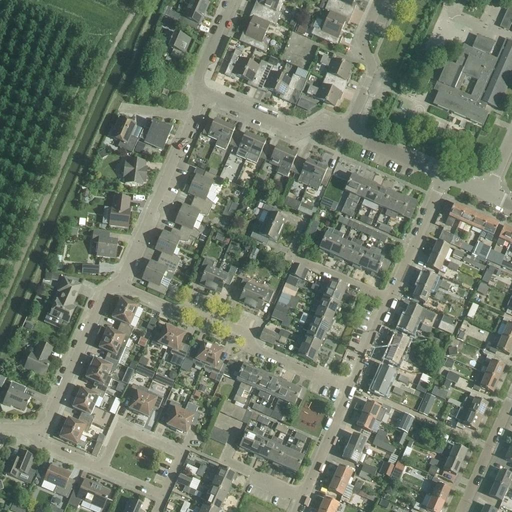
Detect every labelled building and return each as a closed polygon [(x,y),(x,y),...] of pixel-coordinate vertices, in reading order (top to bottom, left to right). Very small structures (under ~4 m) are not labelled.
[(180,17),(178,23),(195,30),(197,25),(199,25),(208,4),(206,3),(207,0),(183,0),(182,2),(184,6),(188,7),(183,19),(180,17)] [(278,14),(282,4),(272,0),(260,0),(260,2),(257,1),(253,10),(277,21),(280,15),(278,14)] [(353,4),(354,0),(335,0),(335,1),(333,0),(328,0),(327,5),(352,15),(356,6),(353,4)] [(347,25),(352,15),(327,5),(324,11),(329,13),(325,23),(342,30),(344,24),(347,25)] [(509,32),(511,24),(511,8),(509,7),(507,12),(500,28),(509,32)] [(249,28),(265,35),(269,25),(275,27),(277,21),(253,10),(248,20),(252,21),(249,28)] [(342,30),(325,23),(322,22),(318,31),(313,29),(311,36),(338,48),(342,38),(339,36),(342,30)] [(300,33),(308,36),(311,30),(303,26),(300,33)] [(261,44),(265,35),(249,28),(246,34),(243,32),(239,42),(264,53),(266,47),(261,44)] [(170,57),(174,58),(183,62),(186,55),(184,55),(191,40),(175,33),(171,40),(170,40),(170,42),(171,42),(168,48),(173,50),(170,57)] [(511,44),(504,41),(496,60),(489,57),(494,44),(477,37),(471,49),(464,46),(455,66),(447,63),(438,84),(437,83),(433,91),(438,93),(432,106),(482,128),(488,115),(484,113),(487,105),(496,109),(503,93),(502,93),(504,86),(506,87),(511,72),(511,70),(511,68),(511,44)] [(242,80),(249,63),(239,59),(242,54),(235,51),(224,76),(234,80),(235,77),(242,80)] [(351,68),(342,64),(323,56),(319,65),(329,69),(324,80),(345,89),(350,77),(348,76),(351,68)] [(267,65),(256,90),(266,94),(267,91),(274,93),(281,77),(271,73),(276,62),(270,59),(268,65),(267,65)] [(249,63),(242,80),(248,82),(247,85),(256,90),(267,65),(261,62),(258,67),(249,63)] [(295,107),(300,95),(306,82),(293,76),(290,81),(281,77),(274,93),(280,96),(279,99),(295,107)] [(425,78),(421,86),(426,88),(429,80),(425,78)] [(306,95),(312,98),(311,101),(315,103),(317,100),(334,107),(338,99),(340,100),(345,89),(324,80),(319,91),(310,87),(306,95)] [(119,119),(115,128),(111,139),(120,143),(117,148),(132,154),(138,140),(130,137),(135,126),(119,119)] [(217,142),(224,125),(214,121),(212,125),(207,123),(202,134),(207,137),(217,142)] [(173,126),(165,125),(160,125),(160,127),(153,124),(150,131),(144,128),(139,139),(145,142),(144,143),(162,151),(173,126)] [(233,148),(238,136),(233,134),(234,130),(224,125),(217,142),(215,147),(225,151),(228,145),(233,148)] [(243,138),(238,136),(233,148),(238,150),(236,156),(246,160),(255,139),(245,134),(243,138)] [(256,165),(258,159),(264,161),(269,149),(264,147),(265,143),(255,139),(246,160),(256,165)] [(138,143),(134,152),(141,155),(145,146),(138,143)] [(269,164),(279,168),(286,152),(276,148),(274,152),(269,149),(264,161),(269,163),(269,164)] [(287,178),(289,173),(289,172),(295,175),(300,163),(294,161),(296,157),(286,152),(279,168),(279,169),(277,174),(287,178)] [(145,163),(135,161),(128,160),(128,164),(125,164),(123,178),(126,179),(125,185),(142,187),(142,183),(145,183),(147,169),(144,169),(145,163)] [(300,163),(295,175),(300,177),(297,183),(307,187),(308,185),(317,166),(307,161),(305,165),(300,163)] [(317,166),(308,185),(315,188),(317,185),(320,186),(325,188),(330,176),(325,174),(327,170),(317,166)] [(223,181),(214,177),(205,173),(203,179),(196,176),(192,185),(209,193),(212,186),(220,187),(223,181)] [(352,202),(361,181),(357,179),(358,176),(353,174),(345,192),(349,194),(347,200),(352,202)] [(361,181),(352,202),(357,204),(359,199),(364,201),(372,183),(368,181),(367,183),(361,181)] [(366,208),(371,210),(380,189),(375,187),(376,185),(372,183),(364,201),(368,203),(366,208)] [(206,199),(209,193),(192,185),(188,194),(194,197),(192,203),(210,211),(213,205),(206,199)] [(378,207),(383,209),(391,191),(386,189),(385,191),(380,189),(371,210),(376,212),(378,207)] [(88,197),(89,193),(86,190),(82,192),(81,195),(84,198),(88,197)] [(391,191),(383,209),(387,211),(385,216),(390,218),(399,197),(394,195),(395,193),(391,191)] [(404,199),(399,197),(390,218),(394,220),(397,215),(410,221),(417,203),(405,197),(404,199)] [(129,200),(119,198),(114,198),(112,209),(111,209),(109,227),(128,229),(130,211),(128,211),(129,200)] [(286,198),(283,206),(289,208),(293,201),(286,198)] [(347,200),(343,208),(348,210),(352,202),(347,200)] [(207,217),(210,211),(192,203),(190,208),(183,205),(179,215),(196,222),(199,216),(207,217)] [(232,204),(228,213),(234,216),(238,207),(232,204)] [(277,211),(264,205),(262,211),(268,214),(263,225),(280,232),(285,221),(275,216),(277,211)] [(445,225),(452,228),(455,221),(460,223),(465,210),(454,205),(445,225)] [(465,210),(460,223),(467,226),(464,233),(468,234),(471,228),(476,215),(465,210)] [(197,240),(200,235),(193,229),(196,222),(179,215),(175,224),(182,227),(179,232),(197,240)] [(471,228),(481,232),(487,220),(476,215),(471,228)] [(342,225),(351,229),(353,224),(344,220),(342,225)] [(487,220),(481,232),(485,234),(483,239),(490,242),(492,237),(493,237),(498,225),(487,220)] [(351,229),(360,233),(363,228),(353,224),(351,229)] [(265,239),(276,243),(280,232),(263,225),(259,235),(252,233),(250,239),(262,244),(265,239)] [(505,243),(509,245),(511,238),(511,230),(504,227),(496,245),(503,248),(505,243)] [(368,230),(363,228),(360,233),(366,236),(368,230)] [(197,241),(197,240),(179,232),(172,229),(170,235),(163,232),(159,241),(176,249),(179,242),(187,244),(190,238),(197,241)] [(328,229),(322,244),(318,253),(323,255),(324,253),(328,255),(338,233),(328,229)] [(442,232),(438,240),(450,245),(453,237),(442,232)] [(109,234),(99,233),(93,233),(92,243),(99,244),(98,247),(97,257),(114,259),(116,243),(108,242),(109,234)] [(337,261),(345,243),(341,241),(343,236),(338,233),(328,255),(334,257),(333,259),(337,261)] [(372,239),(375,240),(379,242),(382,236),(375,233),(372,239)] [(450,245),(461,250),(463,244),(459,242),(461,240),(453,237),(450,245)] [(343,261),(347,263),(357,242),(352,240),(350,245),(345,243),(337,261),(342,263),(343,261)] [(173,256),(176,249),(159,241),(155,251),(162,254),(159,259),(177,267),(180,261),(173,256)] [(356,270),(364,251),(359,249),(362,244),(357,242),(347,263),(353,265),(352,268),(356,270)] [(432,256),(444,261),(449,249),(437,243),(432,256)] [(461,250),(472,254),(474,249),(463,244),(461,250)] [(483,264),(485,260),(486,261),(490,251),(488,250),(488,249),(476,244),(474,249),(472,254),(470,258),(483,264)] [(249,261),(254,263),(259,250),(253,248),(249,261)] [(361,269),(366,271),(376,250),(371,248),(369,253),(364,251),(356,270),(360,272),(361,269)] [(383,281),(391,263),(378,258),(380,252),(376,250),(366,271),(371,274),(370,276),(383,281)] [(463,255),(454,251),(452,256),(461,260),(463,255)] [(500,267),(502,262),(494,258),(496,254),(490,251),(486,261),(500,267)] [(426,268),(435,272),(438,273),(444,261),(432,256),(426,268)] [(174,273),(177,267),(159,259),(157,265),(150,262),(146,271),(163,279),(166,272),(174,273)] [(199,286),(210,290),(218,272),(212,269),(214,263),(205,259),(199,274),(204,276),(199,286)] [(464,259),(462,263),(484,272),(485,268),(464,259)] [(502,262),(500,267),(511,272),(511,269),(511,265),(510,265),(502,262)] [(456,272),(458,267),(449,263),(447,268),(456,272)] [(82,265),(82,274),(98,275),(99,266),(82,265)] [(290,275),(296,278),(300,279),(304,269),(294,265),(290,275)] [(227,276),(218,272),(210,290),(220,295),(224,285),(229,287),(233,278),(237,270),(231,268),(227,276)] [(164,297),(167,291),(160,285),(163,279),(146,271),(142,280),(149,283),(146,289),(164,297)] [(315,280),(319,275),(313,271),(309,276),(315,280)] [(430,292),(435,280),(423,275),(418,287),(430,292)] [(287,280),(285,284),(295,288),(298,281),(289,277),(287,280)] [(80,287),(71,283),(64,279),(58,292),(62,294),(58,302),(57,301),(50,316),(68,324),(74,309),(71,308),(80,287)] [(348,289),(331,281),(325,279),(322,286),(321,288),(342,298),(344,293),(346,294),(348,289)] [(249,307),(257,289),(248,285),(249,282),(243,280),(242,282),(238,291),(243,293),(239,303),(249,307)] [(447,291),(449,286),(441,282),(439,287),(447,291)] [(298,290),(285,285),(282,293),(294,298),(298,290)] [(486,296),(489,289),(480,285),(477,293),(486,296)] [(425,304),(430,292),(418,287),(412,299),(425,304)] [(340,303),(342,298),(321,288),(319,293),(324,296),(322,300),(340,308),(342,304),(340,303)] [(269,304),(273,295),(273,293),(268,291),(267,293),(257,289),(249,307),(259,312),(263,302),(269,304)] [(294,299),(282,294),(278,302),(290,308),(294,299)] [(442,303),(444,298),(436,294),(433,299),(442,303)] [(134,318),(134,317),(138,308),(120,300),(119,304),(118,304),(115,309),(114,309),(134,318)] [(338,312),(340,308),(322,300),(320,304),(315,302),(313,307),(334,316),(336,311),(338,312)] [(472,305),(466,317),(472,320),(478,307),(472,305)] [(404,318),(416,324),(421,326),(424,319),(432,322),(434,317),(409,306),(404,318)] [(276,307),(274,312),(285,317),(287,312),(276,307)] [(332,321),(334,316),(313,307),(310,312),(316,315),(314,319),(332,327),(334,322),(332,321)] [(130,327),(134,318),(114,309),(115,310),(112,315),(114,316),(112,320),(123,324),(121,330),(131,334),(134,329),(130,327)] [(272,318),(281,322),(283,323),(285,317),(274,312),(272,318)] [(332,327),(314,319),(309,317),(305,326),(326,335),(328,330),(330,331),(332,327)] [(447,317),(442,330),(456,335),(461,322),(447,317)] [(411,336),(416,324),(404,318),(399,330),(411,336)] [(510,321),(504,318),(501,325),(506,328),(502,338),(511,342),(511,326),(508,324),(510,321)] [(147,329),(152,332),(156,322),(151,319),(147,329)] [(323,340),(326,335),(305,326),(302,331),(308,333),(306,337),(324,345),(326,341),(323,340)] [(428,335),(430,330),(422,326),(419,331),(428,335)] [(163,347),(167,349),(176,329),(175,329),(175,330),(169,327),(169,328),(165,327),(160,338),(155,336),(151,345),(150,346),(161,351),(163,347)] [(170,355),(180,359),(184,361),(189,351),(180,347),(185,335),(181,334),(181,332),(176,330),(176,329),(167,349),(172,351),(170,355)] [(121,347),(123,343),(127,345),(131,334),(121,330),(118,335),(107,330),(106,334),(104,333),(102,339),(101,339),(121,347)] [(278,336),(277,336),(264,330),(259,340),(273,346),(275,341),(284,345),(286,340),(278,336)] [(280,330),(278,336),(286,340),(287,340),(289,334),(280,330)] [(322,350),(324,345),(306,337),(304,342),(298,340),(296,344),(317,354),(319,349),(322,350)] [(396,337),(390,349),(403,355),(408,343),(396,337)] [(508,357),(511,348),(511,342),(502,338),(497,348),(492,346),(489,352),(495,355),(496,351),(508,357)] [(121,347),(101,339),(102,340),(99,345),(100,346),(99,349),(110,354),(108,360),(118,364),(125,349),(121,347)] [(141,339),(138,345),(145,348),(148,342),(141,339)] [(198,355),(193,352),(189,351),(184,361),(188,363),(194,365),(195,367),(201,370),(203,369),(213,346),(207,344),(207,345),(203,343),(198,355)] [(52,350),(43,346),(39,344),(34,356),(31,355),(25,369),(43,378),(42,382),(50,363),(45,361),(47,356),(49,357),(52,350)] [(317,354),(296,344),(294,349),(299,352),(297,357),(315,364),(317,360),(315,359),(317,354)] [(420,354),(422,348),(413,344),(411,350),(420,354)] [(214,346),(213,346),(203,369),(204,373),(208,374),(211,373),(218,376),(215,382),(219,384),(223,376),(231,379),(237,366),(229,362),(227,367),(217,363),(222,352),(219,350),(219,349),(213,347),(214,346)] [(385,362),(394,366),(397,367),(400,360),(414,366),(416,361),(403,355),(390,349),(385,362)] [(485,375),(498,381),(504,367),(492,362),(493,359),(487,356),(484,363),(490,365),(485,375)] [(118,364),(108,360),(105,365),(94,360),(92,364),(91,363),(89,369),(88,368),(88,369),(107,377),(109,373),(112,374),(115,372),(116,370),(125,374),(128,369),(118,364)] [(241,384),(233,402),(236,403),(234,407),(235,407),(236,408),(240,398),(244,391),(253,370),(248,368),(249,366),(244,364),(236,382),(241,384)] [(138,367),(136,372),(141,375),(144,369),(138,367)] [(376,381),(389,386),(394,374),(382,368),(376,381)] [(423,375),(420,381),(429,386),(432,379),(436,371),(430,368),(426,377),(423,375)] [(112,379),(107,377),(88,369),(89,369),(86,375),(87,375),(86,379),(97,384),(95,389),(105,394),(112,379)] [(258,373),(253,370),(244,391),(249,393),(251,389),(255,391),(263,372),(259,370),(258,373)] [(268,374),(263,372),(255,391),(260,393),(258,398),(262,400),(272,379),(267,376),(268,374)] [(449,372),(446,380),(456,384),(459,377),(449,372)] [(498,381),(485,375),(480,386),(475,384),(472,390),(478,393),(480,389),(492,394),(498,381)] [(400,376),(397,381),(406,385),(409,380),(400,376)] [(277,381),(272,379),(262,400),(268,402),(270,397),(274,399),(282,380),(278,378),(277,381)] [(168,380),(165,386),(171,388),(174,382),(168,380)] [(286,382),(282,380),(274,399),(278,401),(276,406),(281,408),(290,387),(285,385),(286,382)] [(383,398),(389,386),(376,381),(371,393),(383,398)] [(416,390),(415,391),(425,395),(429,386),(420,381),(417,387),(416,390)] [(446,381),(442,389),(447,392),(451,384),(446,381)] [(12,383),(6,396),(2,405),(10,408),(11,407),(24,412),(27,405),(27,406),(30,399),(23,396),(26,390),(17,386),(12,383)] [(132,387),(128,397),(134,399),(129,410),(133,412),(132,413),(138,415),(137,416),(138,416),(146,397),(148,393),(149,391),(144,389),(139,387),(139,389),(133,386),(132,387)] [(297,399),(302,401),(306,391),(296,387),(295,389),(290,387),(281,408),(286,410),(289,405),(293,407),(297,399)] [(401,397),(403,392),(394,388),(392,394),(401,397)] [(434,388),(431,395),(438,398),(441,391),(434,388)] [(75,399),(94,407),(98,398),(103,400),(105,394),(95,389),(92,395),(81,390),(79,393),(78,393),(76,399),(75,398),(75,399)] [(146,397),(138,416),(144,418),(144,417),(148,419),(153,407),(158,410),(162,400),(163,399),(157,397),(148,393),(146,397)] [(466,399),(461,410),(469,413),(481,419),(487,405),(475,400),(477,396),(471,394),(468,400),(466,399)] [(121,416),(125,400),(119,398),(115,414),(121,416)] [(246,401),(240,398),(236,408),(241,409),(242,410),(246,401)] [(84,414),(81,419),(92,424),(94,418),(90,416),(94,407),(75,399),(76,399),(73,405),(74,405),(73,409),(84,414)] [(368,399),(361,415),(376,421),(381,424),(385,414),(388,416),(391,409),(368,399)] [(219,413),(225,416),(230,405),(224,402),(219,413)] [(170,404),(166,413),(171,415),(166,427),(170,428),(170,429),(175,432),(175,433),(184,413),(179,411),(181,407),(171,403),(170,404)] [(407,408),(416,412),(418,407),(409,403),(407,408)] [(423,403),(418,414),(426,417),(430,407),(423,403)] [(184,413),(175,433),(176,433),(176,432),(182,434),(182,433),(186,435),(191,424),(196,426),(200,417),(201,416),(196,413),(198,408),(188,404),(184,413)] [(235,407),(234,407),(230,405),(225,416),(231,418),(235,407)] [(241,409),(236,408),(235,407),(231,418),(236,420),(241,409)] [(236,420),(242,423),(246,412),(242,410),(241,409),(236,420)] [(460,409),(455,420),(459,421),(456,428),(462,430),(463,427),(475,432),(481,419),(469,413),(461,410),(460,409)] [(102,421),(112,423),(114,412),(103,411),(102,421)] [(252,414),(246,412),(242,423),(247,425),(252,414)] [(402,414),(395,430),(407,435),(414,419),(402,414)] [(361,415),(356,427),(370,433),(376,421),(361,415)] [(62,428),(81,437),(83,433),(87,434),(92,424),(81,419),(79,424),(68,420),(66,423),(65,423),(63,428),(62,428)] [(59,439),(77,447),(84,450),(86,445),(79,441),(81,437),(62,428),(62,429),(60,435),(61,435),(59,439)] [(214,441),(219,430),(213,428),(208,439),(214,441)] [(247,433),(242,442),(238,451),(243,453),(244,451),(249,453),(259,432),(253,429),(251,435),(247,433)] [(219,444),(224,433),(219,430),(214,441),(219,444)] [(377,436),(375,440),(383,444),(385,440),(387,434),(379,431),(377,436)] [(264,434),(259,432),(249,453),(254,455),(253,458),(258,460),(266,441),(261,439),(264,434)] [(225,446),(230,435),(224,433),(219,444),(225,446)] [(401,447),(407,436),(401,433),(396,444),(401,447)] [(347,447),(361,453),(366,442),(352,435),(347,447)] [(442,435),(440,441),(446,443),(449,438),(442,435)] [(263,459),(268,461),(277,440),(272,438),(270,443),(266,441),(258,460),(262,462),(263,459)] [(272,466),(276,468),(284,449),(280,447),(282,442),(277,440),(268,461),(273,464),(272,466)] [(386,445),(383,444),(375,440),(372,446),(393,455),(395,450),(386,445)] [(97,444),(91,456),(97,458),(102,446),(97,444)] [(296,448),(295,448),(291,446),(289,451),(284,449),(276,468),(281,470),(282,467),(286,470),(296,448)] [(361,453),(347,447),(342,459),(362,468),(361,473),(372,477),(374,472),(363,467),(368,456),(361,453)] [(434,453),(443,457),(445,451),(437,447),(434,453)] [(454,447),(449,459),(461,464),(466,452),(454,447)] [(301,450),(296,448),(286,470),(292,472),(291,474),(295,476),(303,458),(298,456),(301,450)] [(9,462),(4,474),(13,478),(16,479),(30,485),(35,473),(29,470),(34,458),(19,452),(14,464),(9,462)] [(193,453),(191,459),(200,463),(202,456),(193,453)] [(429,465),(438,468),(440,463),(432,459),(429,465)] [(461,464),(449,459),(443,471),(456,477),(461,464)] [(397,462),(394,469),(402,473),(405,466),(397,462)] [(389,479),(393,467),(383,463),(379,474),(389,479)] [(436,469),(431,466),(427,474),(433,476),(436,469)] [(67,499),(71,491),(75,482),(69,480),(71,474),(63,471),(63,472),(50,467),(44,482),(56,487),(54,494),(67,499)] [(355,475),(348,471),(338,467),(333,479),(347,485),(351,478),(354,479),(355,475)] [(212,471),(210,475),(231,485),(233,480),(235,481),(238,477),(220,469),(218,473),(212,471)] [(199,470),(196,476),(202,479),(204,473),(199,470)] [(511,482),(511,475),(502,471),(496,484),(509,489),(511,490),(511,483),(511,482)] [(358,478),(370,482),(373,484),(375,479),(372,477),(361,473),(358,478)] [(213,483),(211,488),(229,496),(231,491),(229,490),(231,485),(210,475),(207,481),(213,483)] [(177,484),(189,489),(192,481),(180,476),(177,484)] [(333,479),(328,491),(348,500),(351,493),(354,488),(347,485),(333,479)] [(430,486),(425,496),(431,499),(444,504),(450,491),(437,485),(439,482),(433,479),(430,486)] [(102,510),(106,503),(109,493),(97,488),(98,487),(84,481),(80,491),(75,489),(71,498),(67,505),(77,509),(81,501),(102,510)] [(354,488),(364,493),(366,488),(356,483),(354,488)] [(503,503),(509,489),(496,484),(490,497),(503,503)] [(203,490),(201,494),(223,504),(225,499),(227,500),(229,496),(211,488),(209,492),(203,490)] [(364,493),(354,488),(351,493),(374,503),(376,498),(364,493)] [(203,506),(215,511),(221,511),(223,510),(221,509),(223,504),(201,494),(199,500),(205,502),(203,506)] [(27,498),(23,507),(32,511),(35,502),(27,498)] [(130,501),(126,510),(124,511),(140,511),(139,511),(141,505),(127,499),(130,501)] [(440,511),(444,504),(431,499),(427,509),(421,507),(415,504),(412,510),(416,511),(440,511)] [(319,511),(320,511),(335,511),(336,510),(339,511),(341,507),(324,500),(319,511)]
